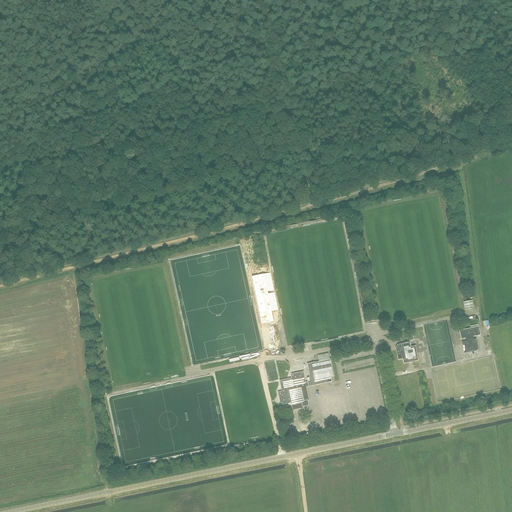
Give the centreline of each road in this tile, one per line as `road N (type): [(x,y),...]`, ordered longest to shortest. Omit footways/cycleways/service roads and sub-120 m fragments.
road 1 (unclassified): [(14,511),(511,410)]
road 2 (track): [(312,206),(0,287)]
road 3 (track): [(511,147),(312,206)]
